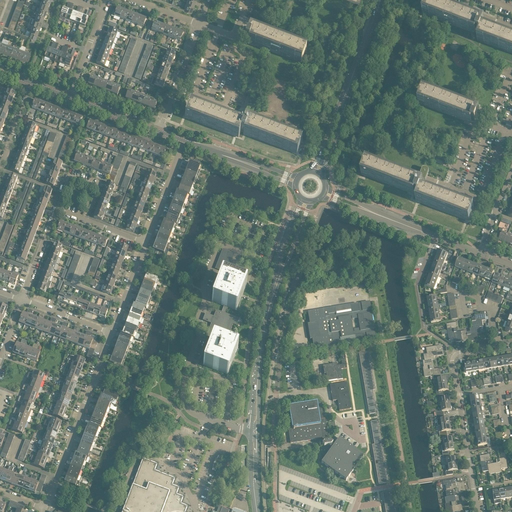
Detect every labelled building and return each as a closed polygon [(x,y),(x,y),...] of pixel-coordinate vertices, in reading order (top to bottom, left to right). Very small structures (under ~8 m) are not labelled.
[(42,0),(42,1),(40,5),(36,4),(35,6),(39,7),(40,6),(47,9),(49,3),(42,0)] [(63,9),(59,20),(64,22),(71,3),(68,2),(66,9),(63,9)] [(477,21),(427,2),(423,12),(476,32),(479,34),(477,39),(481,41),(511,52),(511,40),(486,30),(488,25),(488,24),(477,19),(477,21)] [(71,12),(74,4),(71,3),(64,22),(69,23),(70,21),(73,12),(71,12)] [(184,9),(191,12),(194,6),(186,3),(186,4),(184,9)] [(39,7),(38,11),(34,9),(33,12),(37,13),(37,12),(45,15),(47,9),(40,6),(39,7)] [(78,6),(75,13),(73,12),(70,21),(75,23),(81,7),(78,6)] [(81,15),(84,8),(81,7),(75,23),(80,25),(83,16),(81,15)] [(113,10),(111,15),(114,16),(115,15),(120,18),(123,9),(117,7),(116,11),(113,10)] [(126,20),(129,12),(123,9),(120,18),(126,20)] [(88,18),(91,11),(88,10),(85,17),(83,16),(80,25),(79,27),(84,29),(88,18)] [(37,13),(36,17),(32,15),(31,17),(35,19),(35,18),(42,21),(45,15),(37,12),(37,13)] [(132,22),(135,14),(129,12),(126,20),(132,22)] [(137,24),(140,16),(135,14),(132,22),(137,24)] [(143,26),(146,18),(140,16),(137,24),(143,26)] [(31,17),(29,23),(32,25),(33,24),(40,27),(42,21),(35,18),(35,19),(31,17)] [(155,21),(152,30),(157,32),(160,23),(155,21)] [(163,34),(166,26),(160,23),(157,32),(163,34)] [(32,25),(31,29),(27,27),(26,29),(30,31),(31,30),(38,33),(40,27),(33,24),(32,25)] [(169,36),(172,28),(166,26),(163,34),(169,36)] [(256,33),(257,31),(246,27),(245,29),(241,39),(301,62),(305,52),(276,41),(256,33)] [(118,31),(109,28),(107,34),(116,37),(118,31)] [(175,38),(178,30),(172,28),(169,36),(175,38)] [(31,30),(30,31),(28,36),(35,39),(38,33),(31,30)] [(180,41),(183,32),(178,30),(175,38),(180,41)] [(116,37),(107,34),(105,40),(113,43),(116,37)] [(113,43),(105,40),(103,46),(111,49),(113,43)] [(53,42),(50,49),(48,49),(45,57),(50,59),(56,43),(53,42)] [(56,51),(59,44),(56,43),(50,59),(55,61),(58,52),(56,51)] [(7,44),(4,52),(10,54),(13,46),(7,44)] [(13,46),(10,54),(16,56),(19,48),(13,46)] [(63,46),(60,53),(58,52),(55,61),(60,63),(66,47),(63,46)] [(111,49),(103,46),(101,51),(109,55),(111,49)] [(66,55),(69,48),(66,47),(60,63),(65,65),(68,56),(66,55)] [(19,48),(16,56),(22,59),(25,50),(19,48)] [(70,67),(73,58),(74,56),(75,52),(76,50),(73,49),(70,57),(68,56),(65,65),(70,67)] [(27,61),(30,52),(25,50),(22,59),(27,61)] [(176,53),(167,50),(165,56),(173,59),(176,53)] [(109,55),(101,51),(99,57),(107,60),(109,55)] [(163,62),(171,65),(173,59),(165,56),(163,62)] [(96,63),(105,66),(107,60),(99,57),(96,63)] [(161,67),(169,71),(171,65),(163,62),(161,67)] [(158,73),(167,76),(169,71),(161,67),(158,73)] [(156,79),(165,82),(167,76),(158,73),(156,79)] [(88,75),(87,79),(90,80),(88,84),(94,86),(97,78),(92,76),(91,76),(88,75)] [(97,78),(94,86),(100,88),(103,80),(97,78)] [(151,84),(162,88),(165,82),(156,79),(153,78),(151,84)] [(106,91),(109,82),(103,80),(100,88),(106,91)] [(109,82),(106,91),(111,93),(115,84),(109,82)] [(117,95),(120,86),(115,84),(111,93),(117,95)] [(16,92),(7,89),(5,95),(13,98),(16,92)] [(129,90),(125,98),(131,101),(135,92),(129,90)] [(137,103),(140,94),(135,92),(131,101),(137,103)] [(483,115),(484,113),(473,109),(472,111),(422,92),(418,102),(479,125),(483,115)] [(140,94),(137,103),(143,105),(146,96),(140,94)] [(3,101),(11,104),(13,98),(5,95),(3,101)] [(148,107),(152,98),(146,96),(143,105),(148,107)] [(154,109),(158,101),(152,98),(148,107),(154,109)] [(39,100),(39,101),(35,100),(32,108),(38,110),(41,101),(39,100)] [(1,107),(9,110),(11,104),(3,101),(1,107)] [(43,103),(43,101),(41,101),(38,110),(44,112),(47,104),(43,103)] [(51,104),(51,105),(47,104),(44,112),(50,114),(53,105),(51,104)] [(55,107),(55,106),(53,105),(50,114),(56,117),(59,108),(55,107)] [(189,106),(185,116),(236,135),(239,136),(241,131),(244,133),(245,133),(297,153),(301,142),(249,122),(250,120),(249,120),(250,119),(251,119),(252,117),(255,109),(254,108),(254,107),(253,107),(252,106),(251,106),(250,106),(249,106),(248,106),(245,114),(244,117),(246,117),(245,118),(235,114),(235,116),(234,117),(233,117),(231,122),(189,106)] [(0,108),(0,113),(7,116),(9,110),(1,107),(0,108)] [(63,109),(63,110),(59,108),(56,117),(61,119),(65,109),(63,109)] [(66,111),(67,110),(65,109),(61,119),(67,121),(70,113),(66,111)] [(75,113),(74,114),(70,113),(67,121),(73,123),(77,114),(75,113)] [(79,125),(82,117),(78,116),(79,115),(77,114),(73,123),(79,125)] [(87,122),(89,123),(87,128),(93,131),(96,123),(89,120),(87,122)] [(37,126),(29,123),(27,129),(35,132),(37,126)] [(100,123),(99,124),(96,123),(93,131),(99,133),(102,124),(100,123)] [(104,126),(104,124),(102,124),(99,133),(105,135),(108,127),(104,126)] [(112,127),(111,128),(108,127),(105,135),(110,137),(114,128),(112,127)] [(115,130),(116,129),(114,128),(110,137),(116,140),(119,131),(115,130)] [(24,135),(32,138),(35,132),(27,129),(24,135)] [(124,132),(123,133),(119,131),(116,140),(122,142),(126,132),(124,132)] [(127,134),(128,133),(126,132),(122,142),(128,144),(131,136),(127,134)] [(21,140),(22,141),(30,144),(32,138),(24,135),(23,134),(21,140)] [(135,136),(135,137),(131,136),(128,144),(134,146),(137,137),(135,136)] [(139,139),(139,138),(137,137),(134,146),(140,148),(143,140),(139,139)] [(147,141),(147,142),(143,140),(140,148),(146,151),(149,141),(147,141)] [(20,147),(28,150),(30,144),(22,141),(20,147)] [(151,143),(151,142),(149,141),(146,151),(152,153),(155,145),(151,143)] [(159,145),(159,146),(155,145),(152,153),(157,155),(161,146),(159,145)] [(167,149),(163,148),(163,147),(161,146),(157,155),(163,157),(167,149)] [(18,152),(26,156),(28,150),(20,147),(18,152)] [(78,163),(78,164),(80,165),(83,155),(78,153),(79,151),(76,150),(72,159),(75,160),(74,161),(78,163)] [(15,158),(24,162),(26,156),(18,152),(15,158)] [(82,165),(82,164),(86,166),(89,158),(83,155),(80,165),(82,165)] [(13,164),(21,167),(24,162),(15,158),(13,164)] [(90,167),(89,168),(91,169),(95,160),(89,158),(86,166),(90,167)] [(57,161),(54,160),(52,165),(60,169),(63,163),(57,161)] [(93,170),(94,169),(98,170),(101,162),(95,160),(91,169),(93,170)] [(189,164),(187,167),(198,171),(200,166),(199,165),(200,162),(194,160),(193,163),(189,161),(189,162),(190,162),(189,164)] [(102,172),(101,173),(103,174),(107,164),(101,162),(98,170),(102,172)] [(366,163),(362,173),(367,175),(418,195),(416,200),(465,218),(470,220),(474,209),(432,193),(434,188),(433,188),(433,187),(434,185),(424,181),(425,181),(429,171),(429,170),(428,169),(427,169),(426,168),(425,168),(424,168),(423,168),(419,179),(420,179),(420,180),(419,180),(418,183),(366,163)] [(11,170),(19,173),(21,167),(13,164),(11,170)] [(105,174),(106,173),(110,175),(110,174),(111,171),(112,168),(113,167),(107,164),(103,174),(105,174)] [(60,169),(52,165),(50,171),(58,174),(60,169)] [(186,170),(187,170),(186,171),(186,172),(196,176),(198,171),(187,167),(186,170)] [(156,178),(155,178),(156,173),(148,170),(146,176),(155,180),(156,178)] [(58,174),(50,171),(48,177),(56,180),(58,174)] [(186,172),(185,174),(184,176),(195,181),(196,176),(186,172)] [(18,177),(9,174),(7,180),(15,183),(18,177)] [(153,182),(154,182),(155,180),(146,176),(144,182),(152,185),(153,182)] [(183,180),(183,181),(182,181),(193,186),(195,181),(184,176),(183,180)] [(45,183),(54,186),(56,180),(48,177),(45,183)] [(15,183),(7,180),(5,186),(13,189),(15,183)] [(182,182),(182,184),(181,184),(180,186),(191,191),(193,186),(182,181),(182,182)] [(106,186),(104,185),(104,187),(113,191),(115,185),(107,182),(106,186)] [(152,190),(150,189),(152,185),(144,182),(141,188),(151,192),(152,190)] [(3,192),(11,195),(13,189),(5,186),(3,192)] [(179,189),(179,190),(179,192),(188,195),(189,196),(191,191),(180,186),(179,189)] [(52,190),(44,187),(42,193),(50,196),(52,190)] [(103,189),(104,190),(103,194),(111,197),(113,191),(104,187),(103,189)] [(149,193),(150,194),(151,192),(141,188),(139,194),(147,197),(149,193)] [(179,192),(177,191),(176,191),(177,192),(176,193),(175,196),(186,200),(188,195),(179,192)] [(11,195),(3,192),(0,198),(9,201),(11,195)] [(50,196),(42,193),(39,199),(48,202),(50,196)] [(101,198),(100,197),(99,199),(108,203),(111,197),(103,194),(101,198)] [(147,201),(146,201),(147,197),(139,194),(137,200),(146,204),(147,201)] [(174,199),(174,201),(173,200),(173,201),(184,205),(186,200),(175,196),(174,199)] [(0,198),(0,204),(6,207),(9,201),(0,198)] [(37,205),(45,208),(48,202),(39,199),(37,205)] [(98,201),(100,202),(98,206),(106,209),(108,203),(99,199),(98,201)] [(144,205),(146,205),(146,204),(137,200),(135,206),(143,209),(144,205)] [(173,201),(173,203),(172,203),(171,206),(182,210),(184,205),(173,201)] [(34,204),(32,210),(35,211),(43,214),(45,208),(37,205),(34,204)] [(107,209),(106,209),(98,206),(97,209),(95,209),(95,211),(104,214),(105,212),(106,212),(107,212),(108,210),(107,209)] [(143,213),(141,213),(143,209),(135,206),(132,212),(142,215),(143,213)] [(170,209),(171,209),(170,211),(169,210),(169,211),(180,215),(182,210),(171,206),(170,209)] [(33,217),(41,220),(43,214),(35,211),(33,217)] [(94,213),(95,213),(94,217),(102,220),(104,214),(95,211),(94,213)] [(170,211),(169,213),(168,213),(167,216),(178,220),(180,215),(169,211),(170,211)] [(140,217),(141,217),(142,215),(132,212),(130,218),(138,221),(140,217)] [(166,218),(167,219),(166,220),(175,224),(176,224),(178,220),(167,216),(166,218)] [(41,220),(33,217),(30,223),(39,226),(41,220)] [(138,225),(137,224),(138,221),(130,218),(128,224),(137,227),(138,225)] [(166,220),(164,220),(164,222),(163,222),(162,225),(173,229),(175,224),(166,220)] [(60,222),(57,230),(63,232),(67,223),(65,222),(64,223),(60,222)] [(28,229),(36,232),(39,226),(30,223),(28,229)] [(69,225),(69,223),(67,223),(63,232),(69,234),(72,226),(69,225)] [(126,230),(134,233),(135,229),(137,229),(137,227),(128,224),(126,230)] [(161,228),(162,228),(161,230),(160,230),(171,234),(173,229),(162,225),(161,228)] [(77,226),(76,227),(72,226),(69,234),(75,236),(79,227),(77,226)] [(80,229),(81,228),(79,227),(75,236),(81,239),(84,230),(80,229)] [(496,238),(499,239),(499,240),(505,242),(508,234),(502,232),(503,229),(500,228),(496,238)] [(36,232),(28,229),(26,234),(34,237),(36,232)] [(88,231),(88,232),(84,230),(81,239),(87,241),(90,231),(88,231)] [(161,230),(160,232),(159,232),(158,234),(169,239),(171,234),(160,230),(161,230)] [(92,233),(92,232),(90,231),(87,241),(93,243),(96,235),(92,233)] [(24,240),(32,243),(34,237),(26,234),(24,240)] [(157,238),(158,238),(157,239),(168,244),(169,239),(158,234),(157,238)] [(100,235),(100,236),(96,235),(93,243),(99,245),(102,236),(100,235)] [(105,248),(108,239),(104,238),(104,237),(102,236),(99,245),(105,248)] [(156,240),(157,240),(156,242),(156,241),(155,244),(166,249),(168,244),(157,239),(156,240)] [(32,243),(24,240),(21,246),(30,249),(32,243)] [(62,246),(54,243),(53,247),(51,246),(51,248),(60,252),(62,246)] [(128,252),(127,251),(128,247),(120,244),(118,250),(127,254),(128,252)] [(153,247),(154,248),(153,249),(152,250),(164,254),(166,249),(155,244),(153,247)] [(19,252),(27,255),(30,249),(21,246),(19,252)] [(50,250),(51,251),(50,255),(58,258),(60,252),(51,248),(50,250)] [(125,255),(127,256),(127,254),(118,250),(116,256),(124,259),(125,255)] [(448,253),(439,250),(436,256),(445,259),(448,253)] [(24,261),(25,261),(27,255),(19,252),(16,261),(23,264),(24,261)] [(48,259),(47,258),(46,260),(56,263),(58,258),(50,255),(48,259)] [(124,264),(122,263),(124,259),(116,256),(114,262),(123,266),(124,264)] [(434,262),(443,265),(445,259),(436,256),(434,262)] [(458,258),(455,266),(461,269),(464,260),(458,258)] [(45,262),(47,263),(45,266),(53,270),(56,263),(46,260),(45,262)] [(467,271),(470,262),(464,260),(461,269),(467,271)] [(121,267),(122,268),(123,266),(114,262),(111,268),(119,271),(121,267)] [(432,268),(441,271),(443,265),(434,262),(432,268)] [(473,273),(476,264),(470,262),(467,271),(473,273)] [(479,275),(482,267),(476,264),(473,273),(479,275)] [(44,270),(43,270),(42,272),(51,275),(53,270),(45,266),(44,270)] [(485,278),(488,269),(482,267),(479,275),(485,278)] [(119,275),(118,275),(119,271),(111,268),(109,274),(118,277),(119,275)] [(430,274),(439,277),(441,271),(432,268),(430,274)] [(491,280),(494,271),(488,269),(485,278),(491,280)] [(9,282),(12,274),(6,271),(3,280),(9,282)] [(41,274),(42,274),(41,278),(49,281),(51,275),(42,272),(41,274)] [(495,273),(492,282),(498,284),(502,276),(495,273)] [(15,284),(18,276),(12,274),(9,282),(15,284)] [(116,279),(118,279),(118,277),(109,274),(107,280),(115,283),(116,279)] [(427,280),(436,283),(439,277),(430,274),(427,280)] [(146,277),(145,280),(155,284),(157,279),(146,275),(147,276),(146,277)] [(214,339),(204,366),(226,374),(237,347),(226,343),(233,324),(236,325),(239,318),(225,313),(228,307),(235,310),(243,288),(245,283),(223,275),(218,288),(213,301),(224,306),(222,312),(216,310),(214,317),(212,323),(211,323),(206,336),(214,339)] [(504,287),(507,278),(502,276),(498,284),(504,287)] [(39,282),(38,282),(37,284),(47,287),(49,288),(51,282),(49,281),(41,278),(39,282)] [(115,287),(113,287),(115,283),(107,280),(105,286),(114,289),(115,287)] [(143,285),(154,289),(155,284),(145,280),(144,283),(143,285)] [(425,286),(434,289),(436,283),(427,280),(425,286)] [(37,286),(38,286),(36,290),(44,293),(47,287),(37,284),(37,286)] [(154,289),(143,285),(142,287),(141,290),(152,294),(154,289)] [(102,292),(110,295),(112,291),(113,291),(114,289),(105,286),(102,292)] [(152,294),(141,290),(139,295),(150,299),(152,294)] [(60,292),(57,300),(64,303),(67,294),(60,292)] [(67,294),(64,303),(69,305),(72,297),(73,294),(68,292),(67,294)] [(150,299),(139,295),(137,300),(148,304),(150,299)] [(75,307),(78,299),(72,297),(69,305),(75,307)] [(78,299),(75,307),(81,309),(84,301),(78,299)] [(136,303),(137,303),(136,304),(135,304),(135,305),(145,308),(145,309),(146,309),(148,304),(137,300),(136,303)] [(87,311),(90,303),(84,301),(81,309),(87,311)] [(310,323),(308,323),(310,339),(313,338),(315,350),(376,340),(369,301),(308,311),(310,323)] [(90,303),(87,311),(93,314),(96,305),(90,303)] [(145,308),(135,305),(134,304),(133,305),(134,305),(132,309),(143,313),(145,309),(145,308)] [(99,316),(102,308),(96,305),(93,314),(99,316)] [(105,318),(108,310),(102,308),(99,316),(105,318)] [(143,313),(132,309),(130,314),(141,318),(143,313)] [(23,312),(19,322),(25,325),(29,314),(23,312)] [(29,314),(25,325),(31,327),(35,317),(31,315),(32,313),(29,312),(29,314)] [(141,318),(130,314),(128,319),(139,323),(141,318)] [(431,323),(441,321),(439,315),(430,316),(431,323)] [(35,317),(31,327),(37,329),(40,319),(41,317),(39,316),(38,318),(35,317)] [(40,319),(37,329),(42,331),(46,321),(40,319)] [(139,323),(128,319),(126,324),(137,328),(139,323)] [(46,321),(42,331),(48,333),(52,323),(46,321)] [(52,323),(48,333),(54,336),(58,326),(52,323)] [(137,328),(126,324),(124,329),(135,333),(137,328)] [(58,326),(54,336),(60,338),(64,328),(58,326)] [(64,328),(60,338),(66,340),(70,330),(64,328)] [(70,330),(66,340),(72,342),(76,332),(76,330),(74,329),(73,331),(70,330)] [(123,331),(124,332),(123,334),(123,333),(122,334),(132,337),(132,338),(133,338),(135,333),(124,329),(123,331)] [(460,332),(462,341),(468,340),(467,335),(467,333),(467,330),(460,332)] [(76,332),(72,342),(77,344),(81,334),(76,332)] [(298,353),(301,333),(295,332),(292,352),(298,353)] [(122,334),(121,333),(121,334),(119,338),(130,342),(132,338),(132,337),(122,334)] [(81,334),(77,344),(83,347),(87,337),(81,334)] [(87,337),(83,347),(89,349),(90,349),(90,348),(91,345),(92,342),(93,340),(93,339),(90,338),(90,335),(88,335),(87,337)] [(130,342),(119,338),(117,343),(128,347),(130,342)] [(17,343),(13,353),(19,355),(23,345),(23,343),(21,342),(20,344),(17,343)] [(128,347),(117,343),(115,348),(126,352),(128,347)] [(23,345),(19,355),(25,357),(29,347),(25,346),(23,345)] [(33,346),(32,348),(29,347),(25,357),(31,359),(35,347),(33,346)] [(37,350),(38,348),(35,347),(31,359),(37,362),(40,352),(37,350)] [(126,352),(115,348),(114,353),(124,357),(126,352)] [(124,357),(114,353),(112,358),(122,362),(124,357)] [(326,373),(327,381),(343,379),(343,378),(342,378),(341,375),(342,375),(341,369),(347,368),(345,354),(341,355),(342,361),(342,365),(337,365),(337,364),(323,366),(324,374),(326,373)] [(74,360),(72,359),(71,362),(83,366),(85,360),(84,360),(77,357),(75,356),(74,360)] [(111,360),(111,361),(111,362),(110,362),(110,363),(120,367),(122,362),(112,358),(111,360)] [(70,364),(72,365),(71,368),(80,372),(83,366),(71,362),(70,364)] [(424,367),(423,367),(425,377),(431,376),(430,370),(430,369),(430,366),(424,367)] [(69,372),(68,374),(78,378),(80,372),(71,368),(69,372)] [(434,369),(430,369),(430,370),(431,376),(433,376),(441,374),(440,368),(434,369)] [(31,374),(30,376),(32,377),(42,381),(45,375),(35,371),(33,375),(31,374)] [(68,377),(66,380),(76,384),(78,378),(68,374),(68,377)] [(434,379),(437,379),(438,385),(447,383),(446,377),(441,378),(441,374),(433,376),(434,379)] [(42,381),(32,377),(30,383),(40,387),(42,381)] [(65,384),(63,383),(62,385),(74,390),(76,384),(66,380),(65,384)] [(339,405),(339,411),(352,408),(348,382),(330,385),(333,401),(338,400),(339,405)] [(40,387),(30,383),(28,389),(38,393),(40,387)] [(439,391),(436,392),(437,395),(444,394),(444,391),(448,390),(447,383),(438,385),(439,391)] [(61,388),(63,389),(62,392),(72,396),(74,390),(62,385),(61,388)] [(38,393),(28,389),(26,395),(36,399),(38,393)] [(105,389),(102,395),(112,398),(112,399),(113,399),(117,400),(119,394),(105,389)] [(61,395),(58,394),(58,397),(69,401),(72,396),(62,392),(61,395)] [(101,397),(100,396),(99,399),(111,404),(113,399),(112,399),(112,398),(102,395),(101,394),(101,395),(102,395),(101,397)] [(437,399),(440,399),(441,405),(450,403),(449,397),(445,398),(444,394),(437,395),(437,399)] [(36,399),(26,395),(24,401),(34,404),(36,399)] [(57,399),(59,400),(57,403),(67,407),(69,401),(58,397),(57,399)] [(111,404),(99,399),(97,404),(109,409),(111,404)] [(22,400),(21,402),(23,403),(21,407),(31,410),(34,404),(24,401),(22,400)] [(313,402),(289,406),(291,417),(286,418),(290,443),(299,442),(307,441),(311,440),(321,438),(329,437),(326,423),(326,421),(325,412),(323,412),(322,406),(321,401),(313,402)] [(480,401),(471,402),(472,409),(482,407),(480,401)] [(56,407),(54,406),(53,408),(65,413),(67,407),(57,403),(56,407)] [(442,411),(434,413),(434,416),(436,416),(444,414),(443,411),(451,410),(450,403),(441,405),(442,411)] [(109,409),(97,404),(95,409),(107,413),(109,409)] [(31,410),(21,407),(19,413),(29,416),(31,410)] [(54,412),(53,415),(63,419),(65,413),(53,408),(52,411),(54,412)] [(107,413),(95,409),(94,414),(105,418),(107,413)] [(29,416),(19,413),(17,418),(27,422),(29,416)] [(105,418),(94,414),(92,419),(103,423),(105,418)] [(449,417),(445,418),(444,414),(436,416),(438,426),(441,425),(450,424),(449,417)] [(27,422),(17,418),(15,424),(25,428),(27,422)] [(50,422),(49,424),(60,428),(62,422),(52,418),(50,422)] [(99,428),(101,429),(103,423),(92,419),(90,423),(90,424),(99,428)] [(88,426),(87,428),(98,433),(99,428),(90,424),(88,423),(88,424),(89,424),(88,426)] [(13,430),(22,434),(25,428),(15,424),(13,430)] [(49,427),(47,430),(57,434),(60,428),(49,424),(49,427)] [(441,425),(442,432),(439,432),(440,435),(447,434),(447,431),(451,430),(450,424),(441,425)] [(98,433),(87,428),(85,433),(96,438),(98,433)] [(46,433),(44,433),(43,435),(45,436),(55,440),(57,434),(47,430),(46,433)] [(96,438),(85,433),(83,438),(94,443),(96,438)] [(440,439),(443,439),(444,445),(454,444),(452,437),(448,438),(447,434),(440,435),(440,439)] [(44,438),(43,442),(53,446),(55,440),(45,436),(44,438)] [(94,443),(83,438),(81,443),(92,447),(94,443)] [(353,471),(364,456),(339,438),(334,445),(332,448),(321,462),(329,468),(346,480),(353,471)] [(487,438),(477,440),(478,446),(487,445),(488,447),(491,446),(490,438),(487,438)] [(42,445),(39,444),(38,447),(51,451),(53,446),(43,442),(42,445)] [(92,447),(81,443),(79,448),(90,452),(92,447)] [(444,445),(442,446),(443,452),(442,452),(443,456),(450,454),(450,451),(455,450),(454,444),(444,445)] [(38,449),(40,450),(38,453),(48,457),(51,451),(38,447),(38,449)] [(77,453),(87,457),(88,457),(90,452),(79,448),(77,453)] [(75,455),(74,457),(85,462),(87,457),(77,453),(76,452),(75,453),(76,453),(75,455)] [(37,457),(36,459),(46,463),(48,457),(38,453),(37,457)] [(443,459),(446,459),(447,465),(457,463),(456,457),(451,458),(450,454),(443,456),(443,459)] [(85,462),(74,457),(72,462),(83,467),(85,462)] [(34,465),(44,469),(46,463),(36,459),(34,459),(33,461),(35,462),(34,465)] [(185,511),(187,506),(181,504),(183,497),(176,494),(179,488),(172,485),(175,478),(160,473),(155,471),(157,464),(143,459),(122,511),(185,511)] [(83,467),(72,462),(70,467),(81,472),(83,467)] [(446,472),(446,475),(454,474),(453,470),(458,470),(457,463),(447,465),(445,465),(446,472)] [(81,472),(70,467),(68,472),(79,476),(81,472)] [(3,469),(0,477),(0,479),(5,482),(9,472),(7,471),(3,469)] [(9,472),(5,482),(11,484),(15,474),(12,473),(13,471),(10,470),(9,472)] [(68,472),(66,477),(77,481),(80,482),(82,477),(79,476),(68,472)] [(15,474),(11,484),(17,486),(21,476),(18,475),(15,474)] [(21,476),(17,486),(23,488),(27,478),(23,477),(24,475),(22,474),(21,476)] [(27,478),(23,488),(29,490),(33,478),(31,477),(30,480),(27,478)] [(64,482),(75,486),(77,481),(66,477),(65,482),(64,482)] [(33,478),(29,490),(35,493),(36,491),(35,491),(36,488),(38,485),(38,483),(35,482),(36,479),(33,478)] [(456,480),(444,482),(445,485),(446,485),(447,491),(449,490),(449,491),(456,489),(456,490),(459,489),(458,483),(456,483),(456,480)] [(459,492),(466,491),(464,481),(458,483),(459,489),(459,492)] [(493,491),(495,504),(501,503),(500,499),(499,490),(493,491)]
